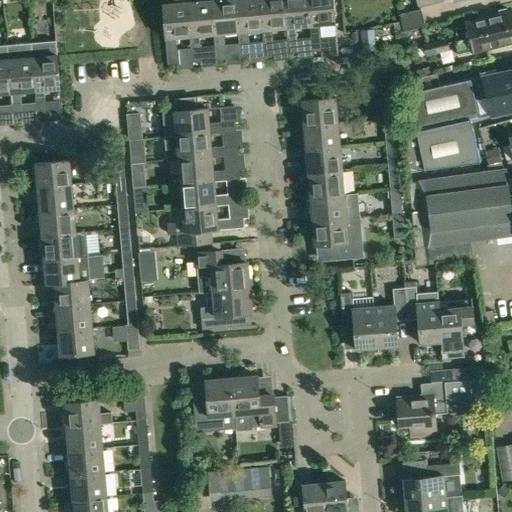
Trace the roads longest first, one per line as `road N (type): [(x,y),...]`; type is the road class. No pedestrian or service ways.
road 1 (residential): [(0,142),(93,132),(112,94),(256,80)]
road 2 (residential): [(18,385),(146,376),(171,356),(281,348)]
road 3 (residential): [(281,348),(256,80)]
road 4 (residential): [(18,385),(0,160)]
road 5 (residential): [(373,511),(362,381)]
